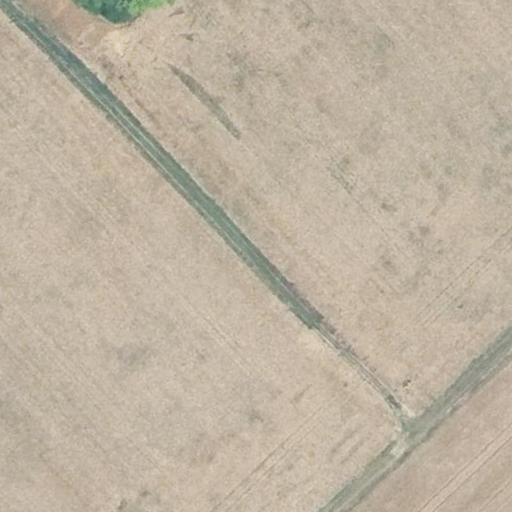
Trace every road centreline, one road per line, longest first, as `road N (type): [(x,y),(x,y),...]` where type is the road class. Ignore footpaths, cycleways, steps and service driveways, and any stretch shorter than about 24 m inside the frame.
road 1 (track): [(406,419),(4,0)]
road 2 (track): [(313,511),(406,419)]
